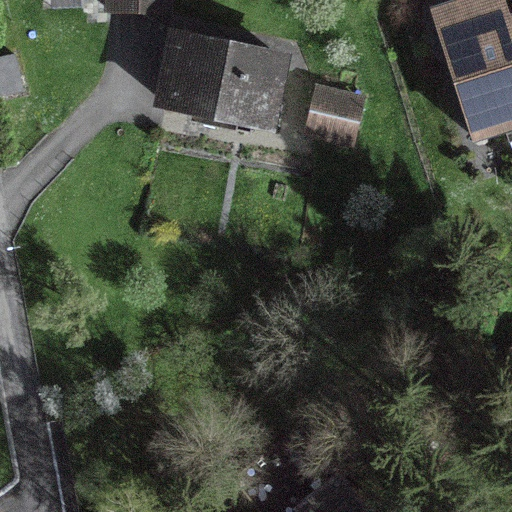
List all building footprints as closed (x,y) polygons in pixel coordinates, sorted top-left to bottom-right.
[(108,0),(108,9),(168,10),(168,0),(108,0)] [(511,34),(507,19),(508,19),(502,0),(464,0),(433,10),(474,137),(511,124),(511,34)] [(179,34),(165,103),(265,124),(279,56),(179,34)] [(317,89),(307,131),(351,142),(361,100),(317,89)] [(435,341),(460,396),(498,379),(473,323),(435,341)] [(293,507),(296,511),(371,511),(338,471),(293,507)]
